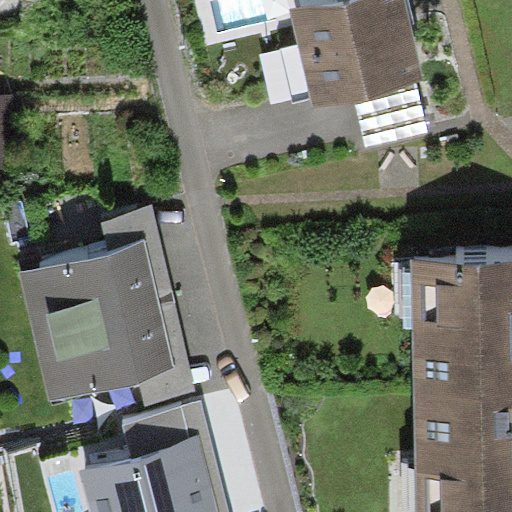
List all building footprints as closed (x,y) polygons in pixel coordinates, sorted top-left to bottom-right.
[(408,0),(288,0),(297,35),(281,39),(296,96),(347,83),(361,139),(427,123),(412,65),(424,62),(408,0)] [(13,88),(0,86),(0,161),(4,162),(13,88)] [(137,360),(145,393),(195,381),(152,195),(103,206),(110,232),(19,253),(48,380),(137,360)] [(511,230),(412,232),(415,511),(511,510),(511,230)] [(235,511),(203,389),(126,410),(133,437),(80,451),(96,511),(235,511)]
